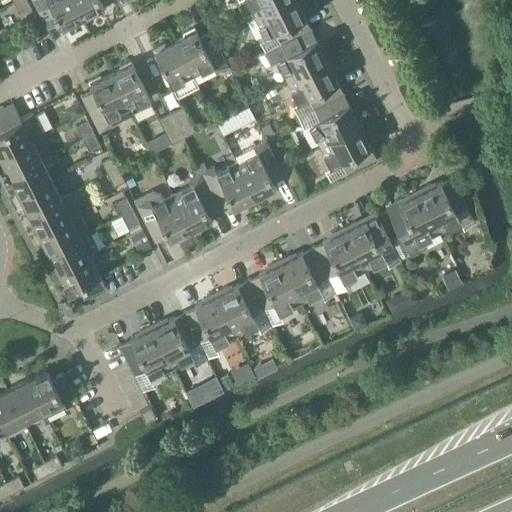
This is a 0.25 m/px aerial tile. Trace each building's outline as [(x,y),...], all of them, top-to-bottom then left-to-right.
[(27,0),(16,0),(14,2),(20,14),(31,8),(27,0)] [(33,0),(47,27),(59,21),(63,30),(75,24),(74,21),(82,17),(73,0),(33,0)] [(73,0),(82,17),(92,12),(93,15),(105,9),(100,0),(73,0)] [(246,0),(255,16),(287,0),(246,0)] [(281,43),(311,28),(301,7),(303,6),(300,0),(287,0),(255,16),(265,37),(275,31),(281,43)] [(175,40),(193,76),(213,65),(216,71),(229,65),(211,29),(199,35),(195,26),(183,32),(184,35),(175,40)] [(281,43),(266,51),(271,62),(277,59),(287,80),(330,58),(324,46),(321,47),(311,28),(281,43)] [(193,76),(175,40),(166,44),(165,41),(153,47),(172,86),(193,76)] [(235,54),(227,58),(231,67),(240,63),(235,54)] [(314,108),(344,93),(334,72),(336,70),(330,58),(287,80),(298,101),(308,96),(314,108)] [(111,72),(129,108),(150,97),(130,59),(119,65),(120,68),(111,72)] [(240,64),(231,69),(234,75),(238,77),(245,73),(240,64)] [(129,108),(111,72),(102,77),(100,74),(89,80),(93,89),(82,94),(100,130),(112,124),(109,118),(129,108)] [(320,143),(362,122),(356,110),(354,111),(344,93),(314,108),(319,118),(309,123),(320,143)] [(79,101),(71,105),(69,110),(73,117),(84,112),(79,101)] [(0,154),(31,138),(43,133),(32,111),(21,117),(13,102),(0,109),(0,154)] [(170,111),(183,137),(196,130),(183,105),(170,111)] [(249,105),(216,122),(223,135),(255,119),(249,105)] [(183,137),(170,111),(158,117),(171,143),(183,137)] [(83,137),(94,132),(87,119),(76,125),(83,137)] [(274,132),(269,122),(260,127),(265,136),(274,132)] [(362,122),(320,143),(331,165),(341,160),(346,171),(376,156),(366,136),(369,135),(362,122)] [(94,132),(83,137),(89,150),(100,144),(94,132)] [(0,155),(9,175),(42,158),(31,138),(0,154),(0,155)] [(266,139),(233,155),(236,161),(254,197),(264,192),(265,195),(277,189),(273,180),(284,174),(279,164),(266,139)] [(107,173),(119,167),(112,154),(101,160),(107,173)] [(42,158),(9,175),(19,194),(51,177),(42,158)] [(279,164),(284,174),(290,185),(301,180),(290,158),(279,164)] [(201,172),(219,207),(231,201),(235,210),(247,204),(246,201),(254,197),(236,161),(217,171),(214,165),(201,172)] [(119,167),(107,173),(114,186),(125,180),(119,167)] [(172,193),(190,229),(200,224),(201,227),(213,221),(209,212),(219,207),(201,172),(189,177),(192,183),(172,193)] [(419,189),(440,231),(461,221),(456,211),(467,205),(452,175),(432,185),(431,183),(419,189)] [(29,213),(61,196),(51,177),(19,194),(29,213)] [(408,197),(377,213),(390,238),(393,238),(400,233),(411,253),(423,247),(420,241),(440,231),(419,189),(406,195),(408,197)] [(190,229),(172,193),(163,198),(160,193),(153,190),(135,199),(155,239),(167,234),(171,242),(183,236),(182,233),(190,229)] [(61,196),(29,213),(39,233),(80,212),(70,192),(61,196)] [(122,214),(133,208),(127,196),(115,201),(122,214)] [(133,208),(122,214),(128,227),(139,221),(133,208)] [(48,251),(89,230),(80,212),(39,233),(48,251)] [(343,227),(365,269),(386,258),(381,249),(393,243),(390,238),(377,213),(357,223),(356,220),(343,227)] [(333,235),(312,246),(327,276),(335,290),(347,284),(344,280),(365,269),(343,227),(331,233),(333,235)] [(151,245),(142,228),(131,234),(139,251),(151,245)] [(89,230),(48,251),(58,271),(90,255),(90,254),(99,250),(89,230)] [(327,276),(312,246),(293,255),(292,253),(279,259),(301,302),(322,291),(317,281),(327,276)] [(449,250),(438,255),(445,270),(457,264),(449,250)] [(90,255),(58,271),(68,290),(77,286),(83,297),(106,285),(101,276),(90,255)] [(301,302),(279,259),(267,266),(269,268),(248,278),(263,308),(275,302),(280,312),(301,302)] [(263,308),(248,278),(229,288),(228,286),(215,292),(236,334),(258,324),(260,329),(271,324),(263,308)] [(414,286),(403,291),(410,306),(422,301),(414,286)] [(184,311),(199,341),(211,335),(216,345),(236,334),(215,292),(203,298),(204,300),(184,311)] [(361,309),(348,315),(354,328),(367,321),(361,309)] [(163,318),(151,324),(172,367),(193,356),(196,361),(207,356),(199,341),(184,311),(165,320),(163,318)] [(172,367),(151,324),(139,330),(140,333),(120,343),(135,373),(147,367),(152,377),(172,367)] [(262,362),(255,366),(260,374),(268,370),(265,364),(262,362)] [(26,379),(43,411),(45,416),(66,406),(63,400),(74,394),(63,372),(52,378),(47,368),(26,379)] [(7,388),(23,420),(43,411),(26,379),(7,388)] [(23,420),(7,388),(0,391),(0,423),(4,430),(23,420)] [(156,416),(151,405),(140,411),(146,421),(156,416)] [(44,461),(49,472),(63,465),(57,454),(44,461)] [(49,472),(44,461),(32,467),(38,478),(49,472)] [(6,481),(11,492),(24,485),(19,474),(6,481)] [(0,497),(11,492),(6,481),(0,483),(0,497)]
